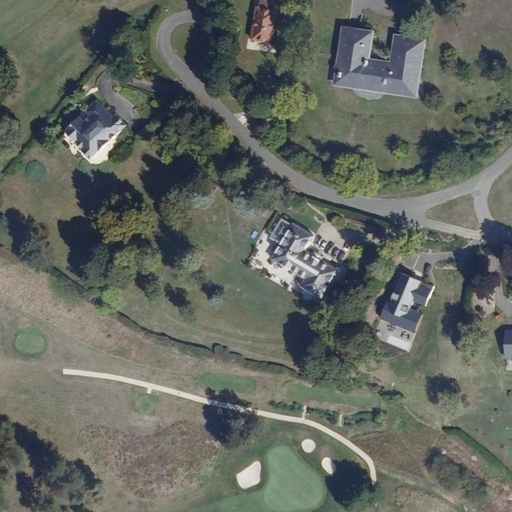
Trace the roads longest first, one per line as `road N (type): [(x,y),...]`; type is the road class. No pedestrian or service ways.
road 1 (track): [(0,367),(105,376),(332,431),(474,511)]
road 2 (residential): [(396,214),(321,193),(275,168),(197,87)]
road 3 (residential): [(197,87),(163,48),(163,30),(186,15),(199,17),(211,25),(214,44)]
